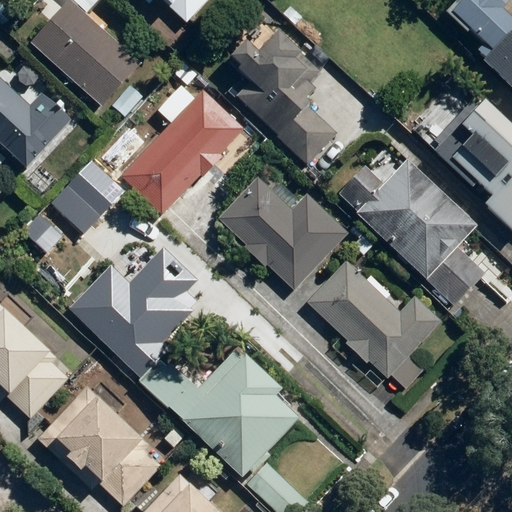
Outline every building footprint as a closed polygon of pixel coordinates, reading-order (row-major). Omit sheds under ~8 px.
[(69,0),(34,40),(109,106),(150,60),(89,6),(94,0),(69,0)] [(172,0),(192,21),(214,0),(172,0)] [(492,44),(486,50),(511,76),(511,0),(466,0),(457,9),(492,44)] [(258,32),(232,60),(252,79),(236,95),(311,166),(342,132),(297,90),(324,61),(286,25),(270,43),(258,32)] [(32,101),(0,71),(0,137),(32,168),(78,118),(45,87),(32,101)] [(244,125),(205,90),(199,97),(186,85),(159,115),(172,127),(125,178),(164,213),(244,125)] [(511,111),(497,97),(449,147),(498,193),(488,204),(511,226),(511,111)] [(397,174),(379,157),(343,193),(457,307),(493,271),(466,244),(485,226),(415,156),(397,174)] [(298,209),(262,174),(222,216),(298,289),(353,232),(313,194),(298,209)] [(0,198),(11,189),(0,175),(0,198)] [(82,228),(54,199),(23,229),(50,258),(82,228)] [(335,346),(379,389),(394,374),(408,387),(428,366),(414,353),(445,321),(419,296),(404,311),(351,261),(312,301),(347,334),(335,346)] [(166,345),(195,315),(153,274),(140,288),(115,264),(73,308),(148,380),(174,353),(166,345)] [(204,266),(187,282),(217,313),(234,297),(204,266)] [(33,418),(79,371),(4,296),(0,300),(0,399),(4,403),(11,396),(33,418)] [(290,388),(248,347),(210,387),(174,353),(148,380),(247,476),(304,417),(283,396),(290,388)] [(129,506),(168,466),(148,446),(155,439),(96,381),(41,437),(100,495),(108,486),(129,506)] [(147,511),(228,511),(184,472),(147,511)]
